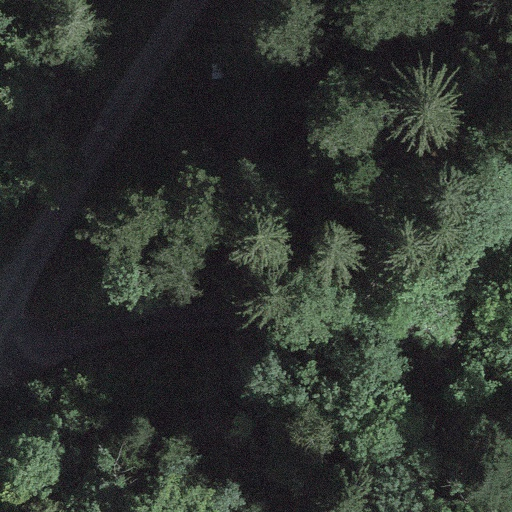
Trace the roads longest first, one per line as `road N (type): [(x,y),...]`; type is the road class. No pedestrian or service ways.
road 1 (track): [(511,201),(437,302),(400,325),(358,330),(212,308),(137,314),(0,352)]
road 2 (track): [(191,0),(102,139),(0,330)]
